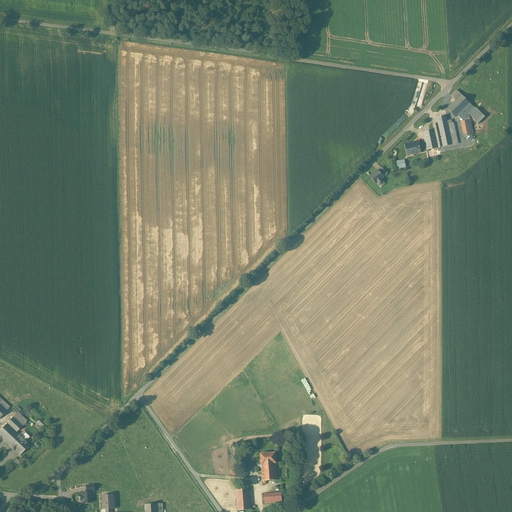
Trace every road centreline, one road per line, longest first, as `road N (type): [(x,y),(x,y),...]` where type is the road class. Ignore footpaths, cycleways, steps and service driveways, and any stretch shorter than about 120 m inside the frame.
road 1 (unclassified): [(59,472),(452,80)]
road 2 (residential): [(0,20),(452,80)]
road 3 (track): [(288,511),(387,447),(511,440)]
road 4 (track): [(135,395),(220,511)]
